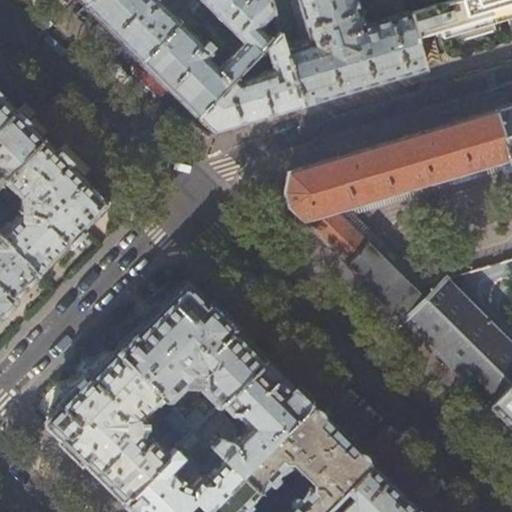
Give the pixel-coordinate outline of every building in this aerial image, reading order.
[(88,0),(84,5),(112,33),(140,61),(179,21),(187,14),(189,11),(177,0),(174,0),(166,9),(157,0),(88,0)] [(200,0),(199,1),(241,42),(224,60),(217,68),(209,61),(207,58),(211,53),(190,32),(179,21),(140,61),(172,92),(196,116),(234,78),(250,62),(256,55),(264,47),(271,40),(259,28),(273,14),(268,0),(200,0)] [(408,14),(403,0),(295,0),(308,44),(284,50),(299,106),(370,85),(424,68),(415,36),(408,14)] [(511,0),(458,0),(408,14),(415,36),(453,25),(462,41),(493,32),(489,14),(506,9),(511,29),(511,0)] [(187,14),(179,21),(190,32),(197,25),(187,14)] [(271,40),(264,47),(270,69),(240,79),(240,82),(238,82),(234,78),(196,116),(205,124),(212,132),(268,115),(299,106),(284,50),(278,33),(271,40)] [(217,53),(209,61),(217,68),(224,60),(217,53)] [(256,55),(250,62),(253,65),(259,59),(256,55)] [(7,105),(0,97),(0,180),(41,138),(7,105)] [(511,104),(287,172),(283,192),(287,206),(360,278),(383,301),(448,365),(489,406),(511,382),(511,344),(457,289),(464,287),(460,277),(448,280),(447,279),(414,288),(335,210),(507,158),(509,163),(511,162),(511,161),(511,104)] [(76,172),(41,138),(0,180),(0,188),(5,183),(18,197),(19,213),(8,223),(7,222),(4,222),(0,226),(0,238),(35,273),(36,273),(66,243),(67,244),(74,237),(81,229),(106,203),(105,202),(76,172)] [(0,311),(2,310),(13,299),(11,297),(35,273),(0,238),(0,311)] [(150,315),(114,351),(161,398),(167,404),(185,386),(200,386),(200,389),(216,407),(221,402),(264,358),(228,323),(185,279),(150,315)] [(146,413),(161,398),(114,351),(96,369),(96,368),(81,383),(60,404),(60,405),(46,419),(45,424),(88,466),(122,500),(169,453),(153,437),(151,437),(147,440),(137,431),(137,428),(138,423),(135,416),(141,413),(143,414),(146,413)] [(288,382),(264,358),(221,402),(239,421),(241,419),(243,420),(244,421),(245,421),(245,430),(240,436),(239,435),(238,435),(236,435),(232,440),(230,438),(220,436),(210,446),(222,459),(239,475),(309,403),(288,382)] [(511,382),(489,406),(511,428),(511,382)] [(321,511),(370,462),(339,432),(309,403),(239,475),(240,476),(276,511),(321,511)] [(184,420),(192,429),(194,430),(205,419),(195,409),(184,420)] [(184,420),(173,410),(167,416),(170,420),(170,421),(185,436),(192,429),(184,420)] [(239,475),(222,459),(206,475),(199,475),(189,484),(181,481),(169,468),(181,456),(173,448),(169,453),(122,500),(134,511),(185,511),(184,511),(194,501),(205,511),(240,476),(239,475)] [(393,486),(370,462),(321,511),(411,511),(416,508),(393,486)] [(276,511),(240,476),(205,511),(276,511)]
